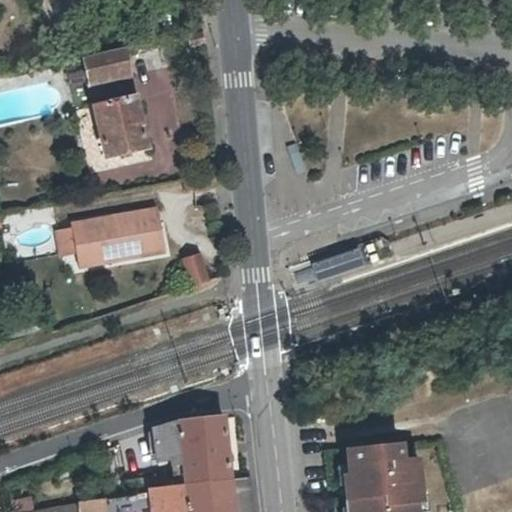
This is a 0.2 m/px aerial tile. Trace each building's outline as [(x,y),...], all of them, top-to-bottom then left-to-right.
[(204,45),(202,32),(192,34),(194,46),(204,45)] [(92,84),(98,108),(94,109),(107,159),(147,149),(126,59),(131,57),(129,48),(82,59),(89,85),(92,84)] [(88,235),(74,238),(79,268),(165,252),(157,208),(85,221),(88,235)] [(71,223),(74,238),(88,235),(85,221),(71,223)] [(359,248),(311,264),(318,283),(366,267),(359,248)] [(182,259),(191,286),(209,280),(200,253),(182,259)] [(248,473),(243,414),(237,415),(243,473),(248,473)] [(232,511),(230,480),(229,478),(229,475),(223,416),(223,415),(179,421),(155,429),(157,453),(180,451),(180,454),(175,456),(177,484),(161,487),(150,493),(89,502),(40,511),(232,511)] [(237,415),(223,416),(229,475),(243,473),(237,415)] [(419,511),(418,500),(423,499),(422,490),(419,458),(405,459),(404,443),(348,449),(350,464),(351,473),(346,475),(347,485),(355,484),(356,496),(348,497),(349,506),(349,511),(419,511)] [(341,485),(347,485),(346,475),(351,473),(350,464),(339,465),(341,485)] [(252,511),(249,478),(243,479),(246,511),(252,511)] [(246,511),(243,479),(230,480),(232,511),(246,511)] [(347,485),(348,497),(356,496),(355,484),(347,485)] [(428,489),(422,490),(423,499),(418,500),(419,511),(430,510),(428,489)] [(29,496),(8,499),(9,511),(31,509),(29,496)]
